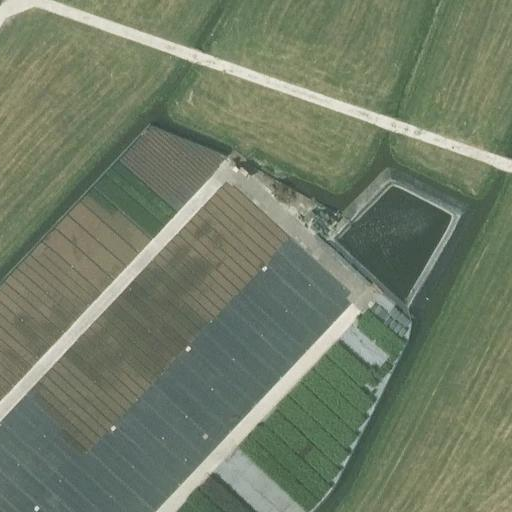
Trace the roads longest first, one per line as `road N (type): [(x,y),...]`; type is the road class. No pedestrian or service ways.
road 1 (track): [(511,167),(28,0)]
road 2 (track): [(166,511),(365,295),(231,166)]
road 3 (track): [(0,414),(215,180),(288,110),(317,103)]
